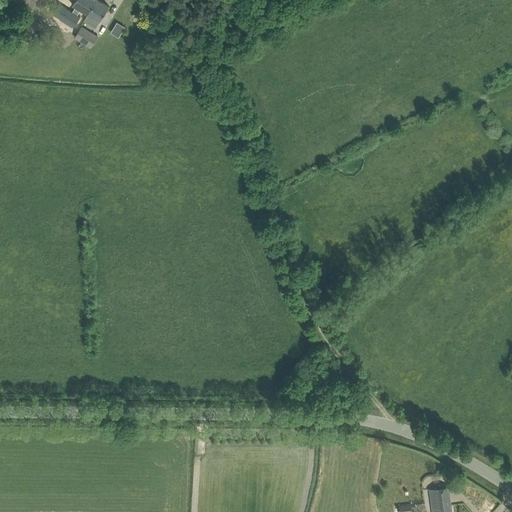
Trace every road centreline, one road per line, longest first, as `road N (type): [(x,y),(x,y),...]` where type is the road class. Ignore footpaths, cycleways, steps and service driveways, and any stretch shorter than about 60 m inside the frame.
road 1 (unclassified): [(0,408),(367,414),(406,425),(511,482)]
road 2 (track): [(137,0),(193,59),(249,158),(327,355),(383,418)]
